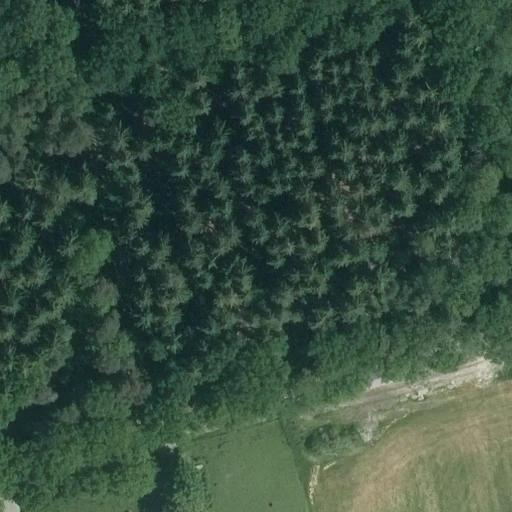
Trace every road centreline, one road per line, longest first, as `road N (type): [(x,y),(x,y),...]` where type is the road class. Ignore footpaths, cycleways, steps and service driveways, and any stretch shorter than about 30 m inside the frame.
road 1 (unclassified): [(0,474),(511,338)]
road 2 (track): [(148,433),(66,0)]
